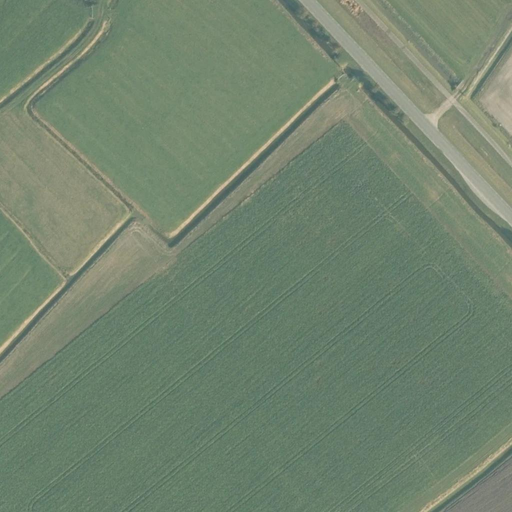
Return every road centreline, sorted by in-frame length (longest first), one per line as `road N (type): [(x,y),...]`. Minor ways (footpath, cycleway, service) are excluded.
road 1 (primary): [(511,218),(306,0)]
road 2 (track): [(104,0),(91,37),(23,98)]
